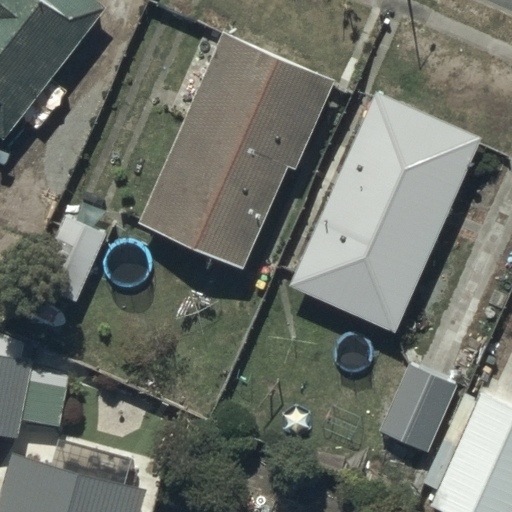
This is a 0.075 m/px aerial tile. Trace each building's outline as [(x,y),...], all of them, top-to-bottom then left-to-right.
[(105,14),(85,0),(0,0),(0,145),(4,149),(105,14)] [(325,90),(217,42),(134,230),(241,278),(325,90)] [(288,294),(392,340),(477,149),(373,103),(288,294)] [(99,239),(64,224),(34,289),(69,305),(99,239)] [(0,302),(26,247),(0,234),(0,302)] [(29,368),(0,361),(0,448),(12,451),(29,368)] [(377,438),(423,459),(453,394),(406,373),(377,438)] [(511,511),(511,418),(476,404),(462,399),(424,493),(434,497),(428,511),(511,511)] [(0,511),(137,511),(140,501),(7,468),(0,496),(0,511)]
